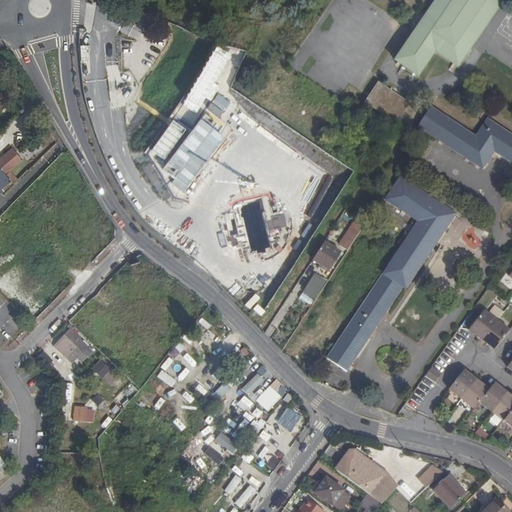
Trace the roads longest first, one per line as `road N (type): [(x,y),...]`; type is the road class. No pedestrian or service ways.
road 1 (tertiary): [(108,206),(329,413)]
road 2 (residential): [(415,439),(423,405),(462,356),(511,387)]
road 3 (tertiary): [(82,139),(58,75),(54,14),(43,0)]
road 4 (tertiary): [(82,139),(69,77),(68,0)]
